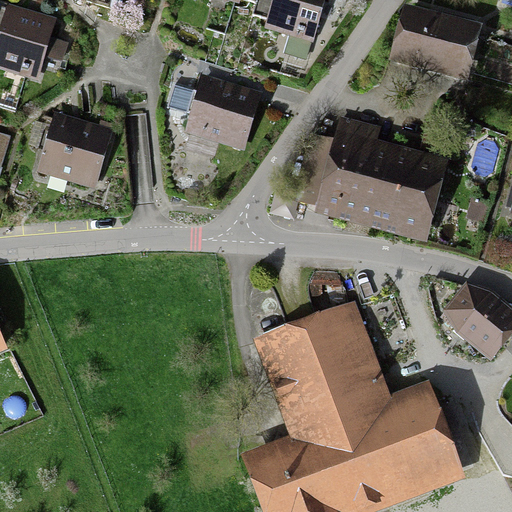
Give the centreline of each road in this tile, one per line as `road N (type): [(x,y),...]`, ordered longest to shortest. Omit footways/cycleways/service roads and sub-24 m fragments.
road 1 (residential): [(223,239),(382,250),(511,287)]
road 2 (residential): [(384,0),(223,239)]
road 3 (residential): [(0,249),(223,239)]
